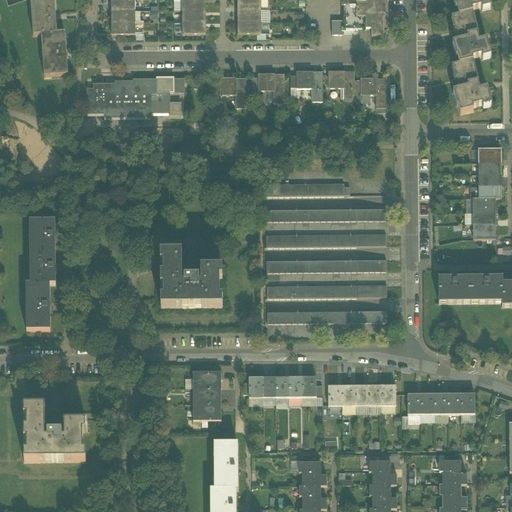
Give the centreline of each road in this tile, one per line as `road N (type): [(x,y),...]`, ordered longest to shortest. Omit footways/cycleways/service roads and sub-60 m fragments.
road 1 (residential): [(411,358),(0,360)]
road 2 (residential): [(410,55),(123,58)]
road 3 (residential): [(411,358),(411,136)]
